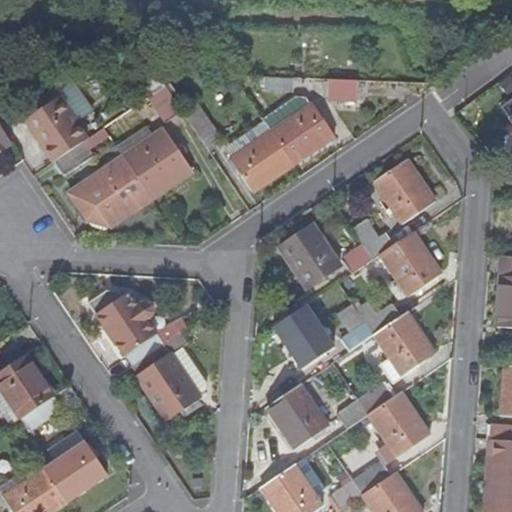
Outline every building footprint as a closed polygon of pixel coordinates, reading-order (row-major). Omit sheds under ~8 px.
[(297,78),(269,77),(269,91),(297,92),(297,78)] [(362,80),(332,79),(332,100),(362,101),(362,80)] [(167,87),(152,97),(169,124),(185,112),(179,104),(167,87)] [(5,90),(0,93),(0,120),(5,128),(22,116),(5,90)] [(185,112),(204,141),(216,131),(192,94),(179,104),(185,112)] [(511,98),(499,108),(511,125),(511,98)] [(85,142),(88,140),(60,99),(28,122),(56,163),(85,142)] [(315,105),(273,133),(295,165),(336,137),(315,105)] [(5,128),(0,120),(0,150),(14,141),(5,128)] [(91,150),(111,137),(105,129),(88,140),(85,142),(91,150)] [(125,158),(153,200),(193,171),(165,130),(125,158)] [(256,191),(295,165),(273,133),(234,159),(256,191)] [(85,142),(56,163),(66,177),(95,157),(91,150),(85,142)] [(112,227),(153,200),(125,158),(73,193),(90,217),(101,211),(112,227)] [(406,160),(378,181),(406,222),(436,203),(406,160)] [(101,211),(90,217),(94,224),(106,230),(112,227),(101,211)] [(357,233),(366,246),(375,259),(383,255),(399,243),(390,230),(383,235),(374,221),(357,233)] [(282,247),(312,288),(343,267),(313,226),(282,247)] [(443,273),(414,233),(399,243),(383,255),(403,285),(411,296),(443,273)] [(375,259),(366,246),(346,260),(355,273),(375,259)] [(511,257),(506,256),(500,326),(511,326),(511,257)] [(411,296),(403,285),(394,291),(402,302),(411,296)] [(91,303),(134,366),(166,344),(148,319),(150,317),(151,316),(152,316),(152,315),(153,314),(153,313),(153,312),(154,312),(154,311),(154,310),(154,309),(153,309),(153,308),(153,307),(152,307),(152,306),(152,305),(151,305),(150,304),(149,304),(148,304),(148,303),(147,303),(146,303),(145,303),(144,303),(143,303),(142,304),(141,304),(141,305),(139,306),(130,293),(124,296),(119,291),(112,296),(107,292),(91,303)] [(368,324),(355,306),(342,315),(354,332),(345,341),(352,351),(362,345),(376,335),(368,324)] [(376,335),(403,317),(395,306),(368,324),(376,335)] [(336,347),(308,307),(276,328),(304,369),(336,347)] [(436,354),(408,313),(403,317),(376,335),(405,376),(436,354)] [(376,335),(362,345),(386,381),(390,386),(405,376),(376,335)] [(185,346),(178,336),(166,344),(134,366),(170,417),(201,396),(173,355),(185,346)] [(0,372),(0,383),(24,418),(56,397),(28,355),(0,372)] [(511,416),(511,365),(507,365),(503,415),(511,416)] [(371,415),(398,397),(390,386),(386,381),(360,400),(371,415)] [(24,418),(0,383),(0,406),(13,425),(16,423),(24,418)] [(330,428),(302,386),(269,408),(299,450),(330,428)] [(360,400),(353,390),(346,395),(353,404),(339,415),(349,429),(371,415),(360,400)] [(398,397),(371,415),(399,456),(430,434),(403,393),(398,397)] [(65,408),(56,397),(24,418),(33,430),(65,408)] [(491,439),(511,440),(511,427),(492,426),(491,439)] [(488,466),(484,511),(511,511),(511,440),(491,439),(489,457),(498,458),(497,465),(488,464),(488,466)] [(89,441),(47,469),(69,501),(110,472),(89,441)] [(356,482),(365,495),(393,476),(382,463),(356,482)] [(296,467),(264,487),(281,511),(317,511),(325,507),(296,467)] [(17,511),(52,511),(69,501),(47,469),(7,497),(17,511)] [(393,476),(365,495),(376,511),(422,511),(397,474),(393,476)] [(365,495),(356,482),(332,499),(341,511),(365,495)]
